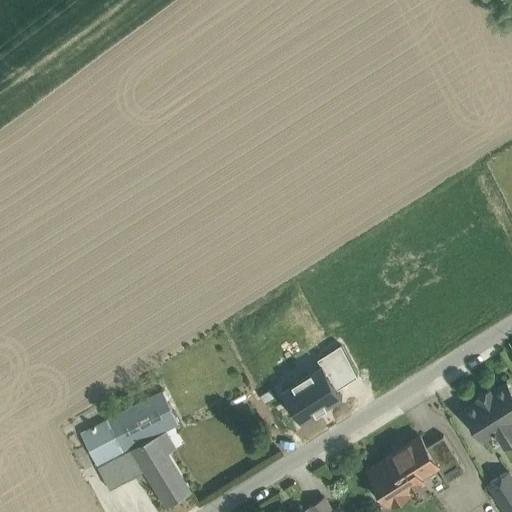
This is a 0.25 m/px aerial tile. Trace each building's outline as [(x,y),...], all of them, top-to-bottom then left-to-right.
[(511,380),(510,377),(463,404),(487,444),(504,434),(511,447),(511,380)] [(146,466),(165,502),(187,490),(168,452),(173,450),(163,430),(178,423),(162,394),(85,434),(112,484),(146,466)] [(373,464),(368,467),(391,505),(446,471),(423,434),(373,464)] [(511,511),(511,469),(493,481),(509,511),(511,511)] [(340,511),(329,493),(297,511),(340,511)]
